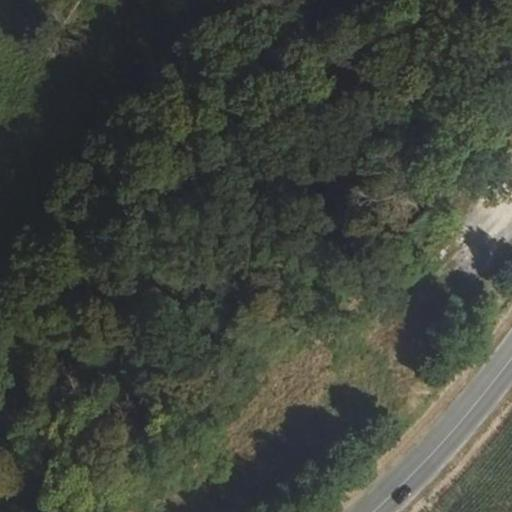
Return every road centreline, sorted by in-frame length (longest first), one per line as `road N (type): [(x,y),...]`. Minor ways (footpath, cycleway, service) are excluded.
road 1 (primary): [(378,511),(511,362)]
road 2 (track): [(380,0),(511,129)]
